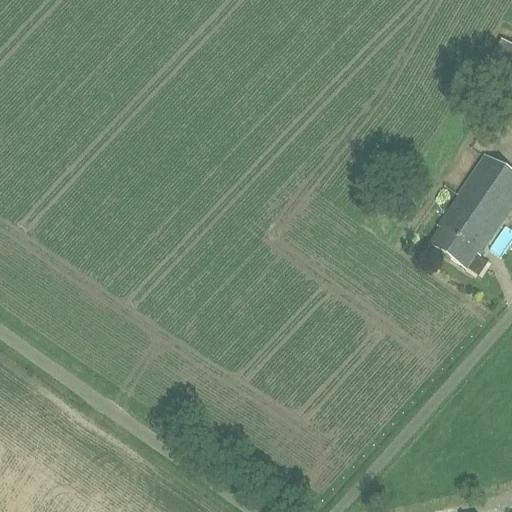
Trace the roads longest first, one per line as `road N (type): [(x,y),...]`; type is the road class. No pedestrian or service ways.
road 1 (unclassified): [(246,511),(0,339)]
road 2 (unclassified): [(343,511),(511,306)]
